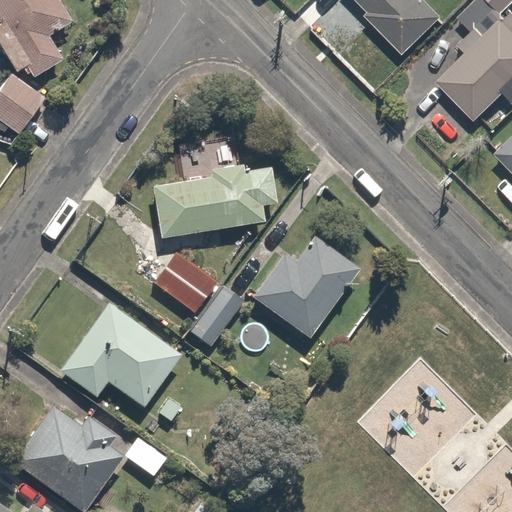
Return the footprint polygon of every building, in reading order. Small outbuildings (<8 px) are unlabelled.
[(61,51),(45,26),(65,13),(56,0),(0,0),(0,46),(12,66),(27,57),(34,68),(61,51)] [(424,0),(348,0),(398,49),(436,11),(424,0)] [(497,11),(486,0),(465,0),(451,14),(466,29),(477,40),(431,86),(470,125),(511,82),(511,25),(501,15),(497,11)] [(486,0),(497,11),(507,0),(486,0)] [(47,94),(10,69),(0,84),(0,116),(22,131),(47,94)] [(511,129),(489,154),(511,176),(511,129)] [(149,183),(157,237),(261,220),(258,202),(276,199),(270,159),(248,163),(248,159),(214,164),(215,173),(149,183)] [(358,262),(312,228),(290,257),(281,250),(248,294),(304,336),(358,262)] [(218,277),(175,244),(148,280),(191,312),(218,277)] [(249,288),(224,271),(187,326),(212,343),(249,288)] [(184,348),(106,297),(59,368),(100,395),(110,381),(147,405),(184,348)] [(58,394),(13,460),(82,507),(127,441),(58,394)] [(169,453),(140,432),(124,456),(153,476),(169,453)] [(20,511),(18,511),(0,498),(0,511),(39,511),(27,503),(20,511)] [(77,511),(61,501),(53,511),(77,511)]
